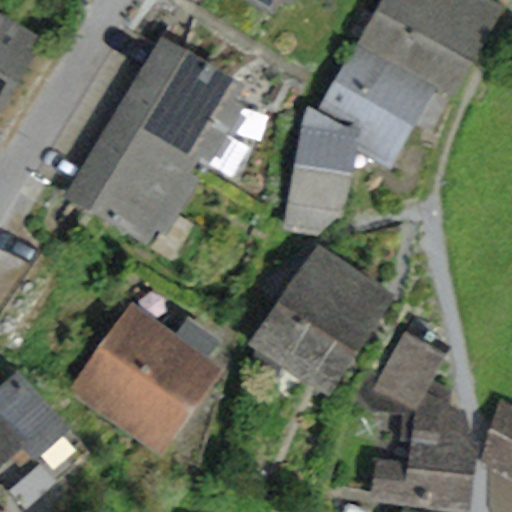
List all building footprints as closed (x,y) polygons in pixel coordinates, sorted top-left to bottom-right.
[(364,12),(350,35),(449,90),(493,9),(476,0),(390,0),(380,19),(364,12)] [(0,27),(0,80),(16,54),(23,42),(0,27)] [(202,73),(164,50),(119,123),(187,164),(195,152),(225,103),(231,92),(208,77),(211,73),(204,69),(202,73)] [(440,102),(356,50),(317,116),(316,119),(352,140),(387,161),(411,119),(429,130),(440,102)] [(0,80),(0,109),(29,61),(16,54),(0,80)] [(195,152),(207,160),(237,111),(225,103),(195,152)] [(317,233),(337,216),(352,140),(316,119),(317,116),(309,112),(288,227),(317,233)] [(120,222),(143,237),(150,226),(180,176),(187,164),(119,123),(75,196),(114,219),(111,224),(117,227),(120,222)] [(150,226),(163,233),(193,184),(180,176),(150,226)] [(300,275),(304,277),(258,336),(291,359),(326,384),(386,296),(321,253),(311,266),(308,263),(300,275)] [(129,316),(79,382),(159,442),(209,376),(198,368),(216,344),(189,324),(185,329),(169,317),(155,335),(129,316)] [(452,394),(430,382),(448,351),(434,343),(437,338),(431,334),(434,329),(418,320),(378,388),(390,395),(378,426),(373,461),(381,462),(376,496),(461,510),(471,448),(462,417),(450,416),(452,394)] [(252,368),(273,383),(291,359),(258,336),(252,368)] [(0,482),(19,466),(40,489),(81,453),(18,382),(0,397),(0,482)] [(511,409),(504,406),(485,462),(511,479),(511,409)] [(490,508),(491,511),(509,511),(511,509),(511,479),(485,462),(490,508)] [(0,483),(21,506),(40,489),(19,466),(0,482),(0,483)] [(248,466),(241,487),(259,492),(266,472),(248,466)]
